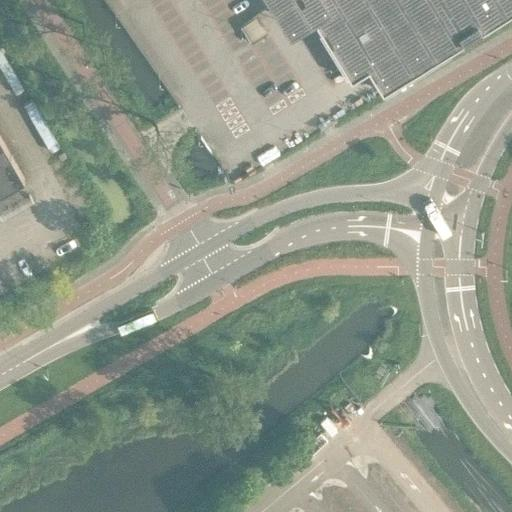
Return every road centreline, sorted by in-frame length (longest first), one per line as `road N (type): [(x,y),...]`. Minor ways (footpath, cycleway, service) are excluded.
road 1 (residential): [(202,252),(34,0)]
road 2 (secondary): [(430,197),(329,196),(262,218),(202,252)]
road 3 (secondary): [(423,232),(429,321),(441,355),(486,424),(511,443)]
road 4 (secondary): [(220,281),(320,229),(423,232)]
road 5 (secondary): [(24,355),(220,281)]
road 6 (secondary): [(511,434),(471,353),(457,294),(459,238)]
road 7 (secondary): [(202,252),(24,355)]
road 8 (secondary): [(511,72),(477,99),(453,135),(430,197)]
road 9 (unknown): [(353,447),(371,415),(441,355)]
